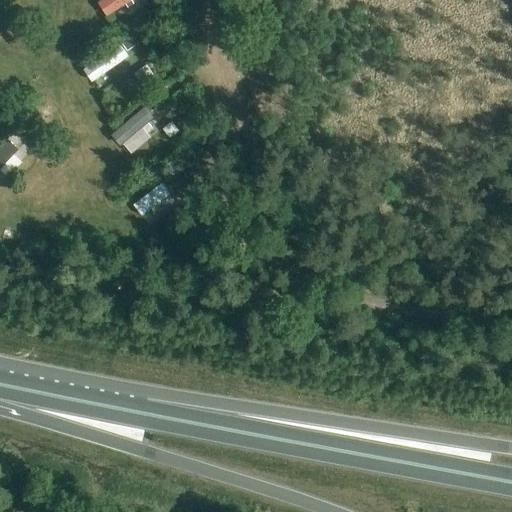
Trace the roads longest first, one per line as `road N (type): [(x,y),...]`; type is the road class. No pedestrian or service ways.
road 1 (track): [(205,0),(220,87),(218,179),(262,244),(294,274),(337,292),(511,328)]
road 2 (trunk): [(105,406),(511,482)]
road 3 (trunk): [(511,448),(149,392),(105,406)]
road 4 (trunk): [(0,408),(331,511)]
